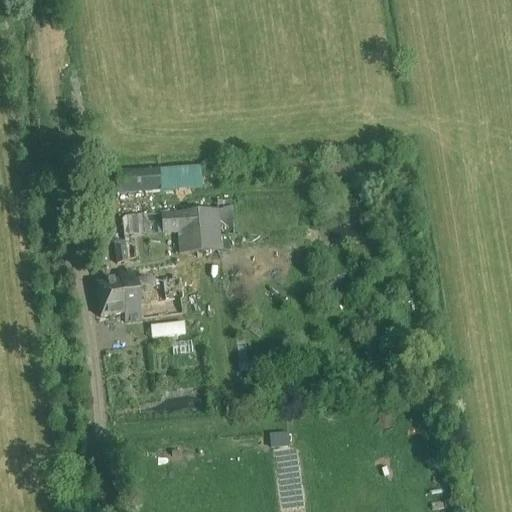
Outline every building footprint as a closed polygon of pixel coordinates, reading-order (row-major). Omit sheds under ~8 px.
[(116,196),(160,193),(158,172),(115,174),(116,196)] [(221,252),(218,211),(160,216),(162,236),(177,235),(178,255),(221,252)] [(116,265),(128,264),(126,248),(114,250),(116,265)] [(124,325),(182,316),(174,266),(117,275),(118,281),(95,285),(100,319),(123,316),(124,325)] [(159,339),(193,334),(192,320),(157,325),(159,339)] [(161,346),(165,368),(203,361),(198,339),(161,346)] [(320,371),(308,372),(309,386),(321,385),(320,371)]
